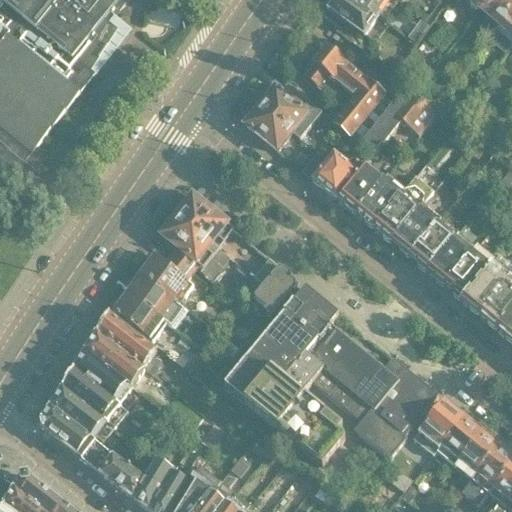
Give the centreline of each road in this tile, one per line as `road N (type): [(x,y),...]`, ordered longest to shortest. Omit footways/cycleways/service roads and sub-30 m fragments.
road 1 (residential): [(495,364),(185,109)]
road 2 (tertiary): [(0,385),(185,109)]
road 3 (residential): [(112,511),(0,421)]
road 4 (tertiary): [(185,109),(257,4)]
